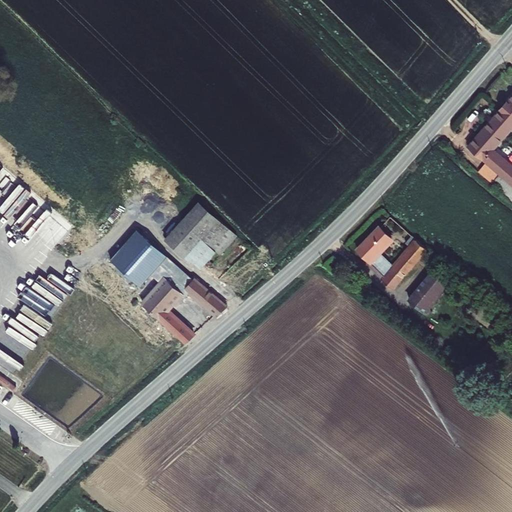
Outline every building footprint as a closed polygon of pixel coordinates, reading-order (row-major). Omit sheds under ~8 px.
[(511,93),(468,147),(499,174),(489,186),(511,205),(511,93)] [(182,254),(218,220),(200,204),(165,240),(181,254),(182,254)] [(412,233),(389,216),(358,249),(387,271),(381,277),(395,288),(427,249),(416,240),(411,245),(405,240),(412,233)] [(239,240),(218,220),(182,254),(181,254),(188,260),(191,257),(203,267),(217,254),(222,258),(239,240)] [(149,274),(168,256),(137,231),(112,258),(147,291),(156,281),(149,274)] [(218,316),(231,304),(200,276),(197,278),(188,271),(179,282),(218,316)] [(410,299),(428,313),(449,283),(432,271),(410,299)] [(143,302),(188,343),(197,334),(168,309),(182,291),(164,276),(150,294),(143,302)]
